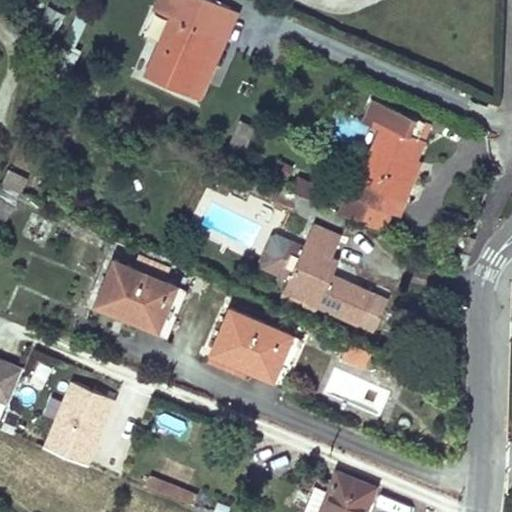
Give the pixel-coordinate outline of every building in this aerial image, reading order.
[(172,13),(227,38),(238,11),(213,0),(157,0),(155,6),(172,13)] [(81,7),(50,74),(66,81),(80,50),(74,48),(91,11),(81,7)] [(17,10),(14,16),(34,26),(37,20),(17,10)] [(172,13),(145,74),(186,92),(199,63),(213,68),(227,38),(172,13)] [(213,68),(199,63),(186,92),(200,98),(213,68)] [(340,212),(381,231),(389,211),(400,215),(407,198),(402,196),(408,182),(403,181),(412,160),(414,161),(416,157),(424,138),(420,136),(426,120),(374,98),(364,121),(372,125),(375,119),(383,122),(381,128),(359,179),(355,177),(340,212)] [(240,118),(225,155),(240,162),(255,124),(240,118)] [(375,119),(372,125),(381,128),(383,122),(375,119)] [(426,120),(420,136),(424,138),(431,122),(426,120)] [(407,198),(423,160),(416,157),(414,161),(412,160),(403,181),(408,182),(402,196),(407,198)] [(10,169),(4,184),(22,192),(28,178),(10,169)] [(297,175),(292,189),(310,196),(315,182),(297,175)] [(223,177),(218,187),(229,193),(233,182),(223,177)] [(4,184),(0,190),(0,214),(8,219),(20,198),(45,209),(47,203),(22,192),(4,184)] [(315,222),(313,226),(340,239),(342,234),(315,222)] [(340,239),(313,226),(289,279),(322,293),(317,304),(318,304),(374,329),(388,298),(343,277),(341,280),(332,276),(333,272),(339,259),(332,256),(340,239)] [(455,265),(457,265),(465,268),(470,254),(463,251),(460,250),(455,265)] [(115,257),(97,302),(159,327),(177,283),(167,279),(172,266),(139,253),(134,265),(115,257)] [(289,279),(282,293),(316,308),(318,304),(317,304),(322,293),(289,279)] [(187,287),(177,283),(159,327),(169,331),(187,287)] [(213,350),(247,365),(274,376),(293,332),(231,306),(213,350)] [(303,336),(293,332),(274,376),(284,381),(303,336)] [(373,351),(350,340),(343,354),(367,364),(373,351)] [(0,344),(0,420),(3,421),(24,352),(0,344)] [(247,365),(213,350),(209,358),(244,373),(247,365)] [(58,391),(62,368),(50,366),(46,389),(58,391)] [(75,399),(62,431),(78,437),(91,405),(75,399)] [(170,431),(167,445),(193,451),(196,438),(170,431)] [(338,471),(330,491),(316,485),(305,511),(358,511),(370,484),(338,471)] [(149,476),(146,484),(193,503),(196,494),(149,476)] [(370,484),(358,511),(365,511),(375,486),(370,484)]
